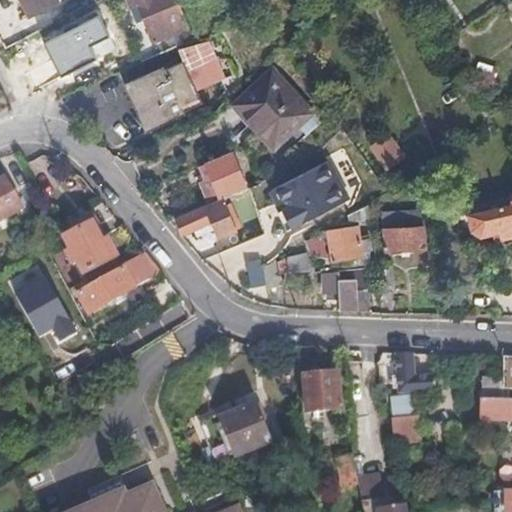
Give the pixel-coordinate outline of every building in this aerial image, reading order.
[(16,0),(26,21),(57,6),(53,0),(16,0)] [(142,4),(156,45),(173,38),(172,34),(194,24),(183,0),(165,9),(160,0),(129,0),(132,7),(142,4)] [(0,27),(0,37),(6,49),(38,33),(33,22),(24,27),(20,18),(0,27)] [(224,77),(207,40),(181,49),(185,60),(199,88),(224,77)] [(152,125),(205,101),(199,88),(185,60),(133,84),(152,125)] [(72,75),(74,78),(102,66),(101,62),(72,75)] [(108,78),(102,66),(74,78),(80,91),(108,78)] [(274,72),(233,107),(270,151),(312,116),(274,72)] [(464,141),(450,147),(454,159),(511,138),(511,127),(471,142),(464,141)] [(367,148),(382,171),(402,158),(386,135),(367,148)] [(511,158),(507,160),(503,145),(467,157),(474,177),(511,164),(511,158)] [(210,165),(214,176),(218,185),(223,198),(248,188),(234,152),(225,156),(226,158),(210,165)] [(271,181),(293,225),(350,197),(329,153),(271,181)] [(212,188),(218,185),(214,176),(209,179),(212,188)] [(0,221),(20,210),(3,179),(0,181),(0,221)] [(209,208),(206,205),(179,217),(186,233),(215,222),(222,238),(240,231),(236,221),(241,218),(235,206),(230,208),(227,200),(209,208)] [(511,205),(472,213),(476,228),(484,233),(499,229),(501,238),(511,236),(511,205)] [(427,249),(424,210),(385,211),(386,251),(427,249)] [(118,258),(108,240),(104,243),(94,224),(64,239),(71,252),(66,254),(72,266),(78,263),(84,275),(118,258)] [(335,262),(367,256),(363,226),(330,232),(335,262)] [(55,264),(47,248),(28,257),(36,273),(55,264)] [(311,270),(308,251),(284,260),(286,273),(311,270)] [(89,316),(161,275),(144,256),(122,268),(123,272),(78,297),(89,316)] [(284,260),(268,265),(271,287),(288,284),(286,273),(284,260)] [(254,293),(271,289),(271,287),(268,265),(249,272),(254,293)] [(359,291),(374,290),(372,268),(357,269),(358,279),(343,280),(342,274),(325,276),(327,292),(329,292),(330,301),(343,300),(344,310),(360,310),(359,291)] [(33,338),(68,322),(47,276),(13,292),(33,338)] [(86,378),(63,332),(49,339),(53,347),(45,352),(59,382),(69,377),(73,385),(86,378)] [(433,391),(432,376),(414,376),(414,354),(396,355),(397,396),(433,391)] [(342,412),(339,375),(306,377),(309,414),(342,412)] [(511,511),(511,396),(504,396),(504,391),(504,384),(484,383),(484,422),(511,422),(511,492),(499,492),(497,511),(511,511)] [(220,468),(241,459),(245,470),(279,456),(273,445),(256,408),(221,422),(219,417),(200,424),(220,468)] [(419,410),(390,414),(394,443),(422,440),(419,410)] [(364,483),(358,458),(342,461),(348,490),(365,488),(364,483)] [(435,504),(427,462),(403,466),(410,508),(435,504)] [(405,498),(400,475),(390,477),(394,501),(405,498)] [(201,505),(204,503),(229,492),(224,479),(199,489),(195,490),(201,505)] [(387,502),(383,479),(364,483),(365,488),(369,507),(387,502)] [(239,511),(237,511),(163,511),(160,506),(152,487),(114,504),(112,498),(110,498),(80,511),(239,511)]
